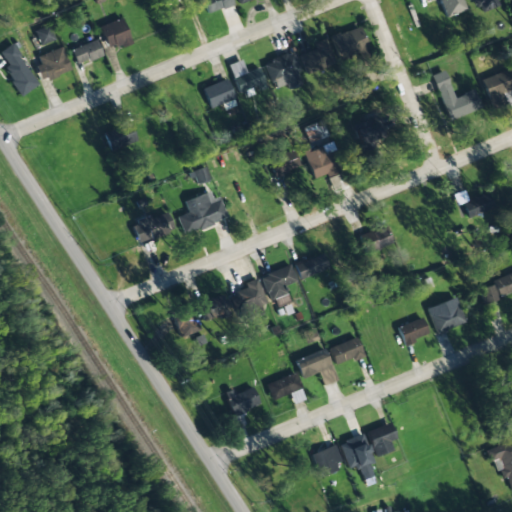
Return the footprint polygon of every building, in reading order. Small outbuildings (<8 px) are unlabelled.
[(464,10),(460,0),(436,0),(444,18),(464,10)] [(493,0),(470,0),(475,14),(496,7),(493,0)] [(107,51),(129,42),(120,18),(98,26),(107,51)] [(32,31),(39,46),(53,40),(47,25),(32,31)] [(328,38),(337,62),(367,50),(357,26),(328,38)] [(75,65),(101,55),(95,40),(69,50),(75,65)] [(304,75),(331,66),(322,40),(312,43),(314,50),(298,55),(304,75)] [(37,84),(10,44),(0,50),(0,54),(7,65),(2,69),(20,96),(37,84)] [(36,56),(39,64),(34,66),(40,82),(69,70),(60,47),(36,56)] [(262,63),(272,89),(285,85),(287,90),(301,84),(289,53),(262,63)] [(244,71),(240,60),(227,65),(236,93),(262,84),(256,67),(244,71)] [(445,120),(479,109),(473,90),(452,97),(443,71),(430,75),(445,120)] [(110,152),(136,141),(127,121),(101,133),(110,152)] [(323,122),(303,126),(306,142),(326,138),(323,122)] [(357,148),(380,144),(376,125),(353,130),(357,148)] [(310,179),(324,175),(325,177),(338,173),(330,144),(303,151),(310,179)] [(273,178),(298,168),(291,150),(266,160),(273,178)] [(189,171),(192,184),(207,181),(204,168),(189,171)] [(182,202),(186,213),(175,217),(182,235),(226,218),(217,197),(211,199),(208,191),(182,202)] [(466,219),(492,207),(485,192),(459,204),(466,219)] [(169,231),(162,212),(129,224),(136,243),(169,231)] [(366,254),(389,244),(381,226),(358,236),(366,254)] [(292,263),(297,279),(328,269),(323,253),(292,263)] [(260,275),(267,300),(286,295),(283,285),(293,283),(289,267),(260,275)] [(497,297),(511,292),(511,272),(491,279),(497,297)] [(264,304),(256,278),(243,283),(245,289),(233,293),(242,320),(262,314),(259,306),(264,304)] [(482,304),(497,300),(492,285),(477,289),(482,304)] [(204,322),(228,314),(222,295),(197,302),(204,322)] [(464,322),(454,297),(425,309),(435,334),(464,322)] [(199,331),(191,307),(171,315),(179,338),(199,331)] [(427,334),(419,318),(395,328),(402,345),(427,334)] [(327,347),(332,366),(361,357),(355,338),(327,347)] [(293,361),(300,378),(329,366),(321,349),(293,361)] [(264,385),(271,401),(300,388),(293,372),(264,385)] [(232,393),(231,390),(223,392),(229,414),(257,408),(252,388),(232,393)] [(395,439),(388,423),(364,432),(374,457),(390,451),(387,442),(395,439)] [(346,469),(355,466),(360,480),(371,476),(367,465),(372,463),(361,434),(337,444),(346,469)] [(483,450),(487,462),(496,459),(503,479),(505,478),(510,491),(511,490),(511,442),(511,440),(483,450)] [(340,461),(333,445),(308,455),(318,478),(336,470),(333,464),(340,461)]
